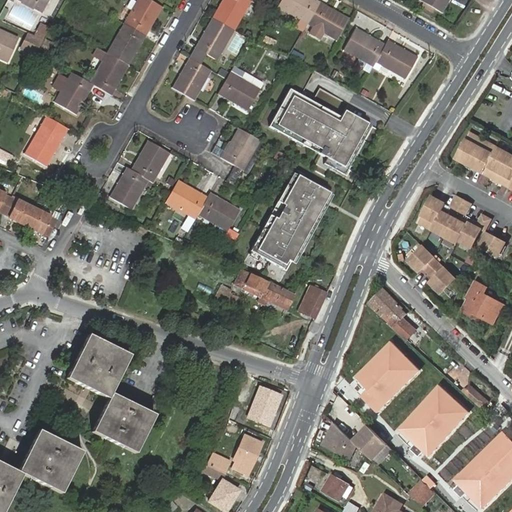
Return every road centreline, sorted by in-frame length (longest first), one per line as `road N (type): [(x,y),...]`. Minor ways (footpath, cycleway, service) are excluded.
road 1 (residential): [(316,383),(34,293)]
road 2 (residential): [(368,252),(511,390)]
road 3 (tertiary): [(469,60),(386,196),(383,214)]
road 4 (tertiary): [(422,165),(511,24)]
road 5 (tertiary): [(368,252),(316,383)]
road 6 (residential): [(198,0),(135,111)]
road 7 (residential): [(122,133),(95,181),(78,171),(102,127)]
